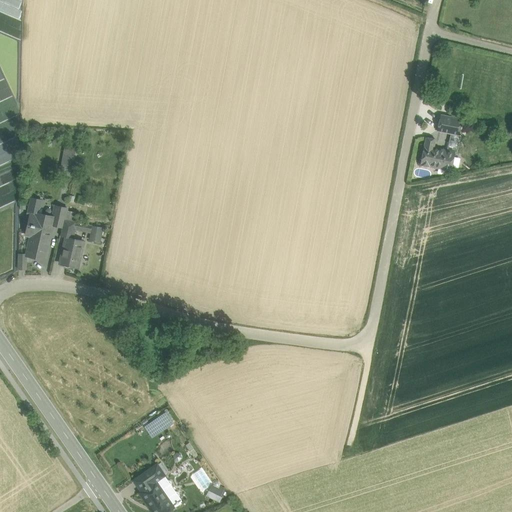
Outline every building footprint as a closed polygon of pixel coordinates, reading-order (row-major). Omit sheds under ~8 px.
[(462,119),(440,115),(437,131),(451,134),(458,136),(458,135),(462,119)] [(447,151),(433,148),(435,140),(426,138),(420,165),(451,171),(454,153),(457,153),(461,136),(458,135),(458,136),(451,134),(447,151)] [(75,156),(66,154),(62,169),(73,171),(75,156)] [(30,196),(27,209),(38,212),(41,199),(30,196)] [(67,209),(55,207),(54,217),(52,225),(62,227),(64,219),(64,220),(67,209)] [(54,217),(35,213),(35,216),(30,215),(25,235),(31,236),(27,256),(44,260),(52,225),(54,217)] [(64,220),(64,219),(62,227),(61,231),(73,234),(74,229),(76,222),(64,220)] [(92,226),(76,222),(74,229),(90,232),(92,226)] [(102,229),(93,227),(91,236),(100,238),(102,229)] [(83,242),(66,238),(60,264),(78,268),(83,242)] [(160,470),(164,476),(168,473),(161,462),(157,465),(160,470)] [(157,465),(141,476),(144,481),(160,470),(157,465)] [(160,470),(144,481),(148,487),(139,493),(152,511),(166,511),(174,507),(156,482),(165,476),(164,476),(160,470)] [(144,481),(141,476),(132,482),(139,493),(148,487),(144,481)]
